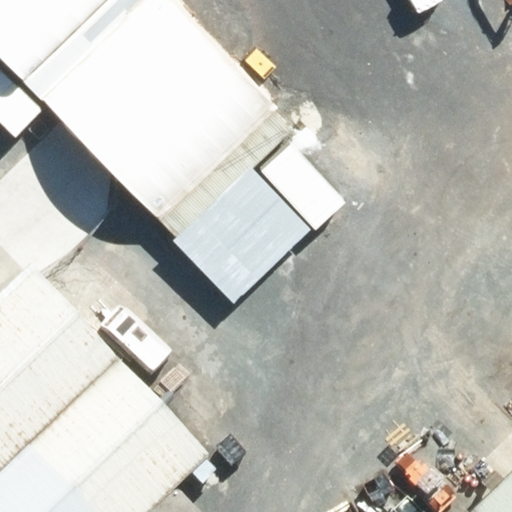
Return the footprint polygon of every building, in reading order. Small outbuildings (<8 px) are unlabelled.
[(471,49),(511,85),(511,36),(495,21),(471,49)] [(488,164),(422,104),(379,153),(445,212),(488,164)] [(0,511),(150,511),(201,464),(26,282),(19,274),(0,293),(0,511)] [(173,349),(127,299),(100,323),(147,374),(173,349)] [(511,511),(511,459),(457,511),(511,511)]
